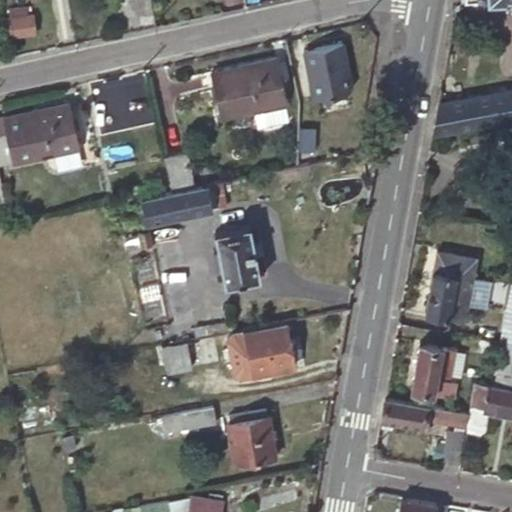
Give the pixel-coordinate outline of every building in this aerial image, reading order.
[(153,11),(151,0),(134,0),(136,14),(153,11)] [(33,14),(7,18),(10,36),(36,32),(33,14)] [(304,49),(316,101),(358,92),(346,39),(304,49)] [(224,112),(258,104),(288,97),(278,53),(214,68),(224,112)] [(511,88),(436,103),(430,134),(511,119),(511,88)] [(293,119),(288,97),(258,104),(262,126),(293,119)] [(70,101),(0,116),(0,163),(80,146),(70,101)] [(188,150),(165,155),(172,188),(195,183),(188,150)] [(143,194),(148,221),(211,208),(207,187),(216,186),(215,179),(195,183),(172,188),(143,194)] [(223,266),(226,283),(263,275),(252,223),(216,231),(220,251),(215,252),(218,267),(223,266)] [(140,243),(152,241),(150,230),(138,233),(140,243)] [(463,317),(475,254),(436,246),(424,310),(463,317)] [(511,294),(507,293),(501,324),(511,326),(511,294)] [(292,364),(284,318),(229,328),(236,365),(250,363),(251,372),(292,364)] [(500,341),(511,343),(511,326),(501,324),(498,341),(500,341)] [(161,341),(166,372),(221,363),(215,335),(174,342),(173,339),(171,339),(161,341)] [(500,341),(498,341),(476,336),(472,351),(497,357),(500,341)] [(448,379),(454,348),(418,341),(409,386),(432,390),(435,376),(448,379)] [(511,379),(511,343),(500,341),(497,357),(493,376),(511,379)] [(511,387),(473,380),(469,403),(483,406),(511,411),(511,387)] [(465,422),(467,411),(449,407),(384,393),(380,415),(423,425),(424,414),(465,422)] [(449,407),(467,411),(469,403),(451,399),(449,407)] [(483,406),(469,403),(467,411),(465,422),(464,428),(474,430),(478,428),(483,406)] [(226,419),(234,461),(275,453),(268,410),(266,411),(265,404),(226,411),(228,418),(226,419)] [(180,411),(183,429),(214,423),(211,405),(180,411)] [(455,461),(462,430),(446,426),(440,458),(455,461)] [(51,437),(24,437),(24,454),(51,454),(51,437)] [(443,511),(446,502),(399,494),(395,511),(443,511)] [(146,503),(147,511),(173,511),(171,498),(146,503)]
